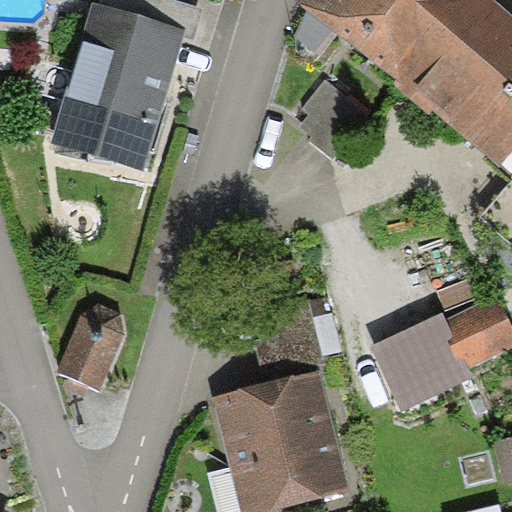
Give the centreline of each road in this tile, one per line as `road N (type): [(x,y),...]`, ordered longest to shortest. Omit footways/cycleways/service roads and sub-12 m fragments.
road 1 (residential): [(274,0),(118,511)]
road 2 (residential): [(0,255),(68,511)]
